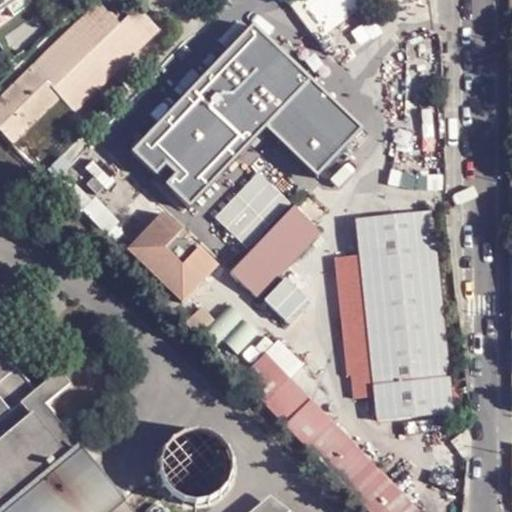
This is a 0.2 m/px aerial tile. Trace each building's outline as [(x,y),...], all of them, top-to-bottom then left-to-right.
[(0,0),(0,14),(11,7),(17,16),(35,3),(32,0),(0,0)] [(301,0),(326,33),(368,2),(366,0),(301,0)] [(101,4),(0,111),(0,127),(22,150),(66,104),(81,118),(163,33),(141,12),(133,20),(124,28),(110,13),(101,4)] [(124,28),(133,20),(119,5),(110,13),(124,28)] [(253,28),(130,154),(154,177),(164,167),(173,176),(163,187),(187,210),(264,131),(315,180),(362,132),(253,28)] [(294,208),(232,276),(258,299),(323,233),(294,208)] [(161,215),(127,251),(180,302),(215,266),(161,215)] [(453,418),(432,216),(356,225),(360,261),(374,400),(377,425),(453,418)] [(374,400),(360,261),(335,263),(348,379),(352,379),(354,402),(374,400)] [(283,280),(262,303),(284,323),(305,300),(283,280)] [(0,423),(25,402),(35,414),(52,401),(70,386),(60,374),(37,391),(0,346),(0,423)] [(265,355),(238,380),(263,406),(289,379),(265,355)] [(289,379),(263,406),(285,429),(302,411),(325,434),(333,425),(289,379)] [(140,511),(52,401),(35,414),(115,511),(140,511)] [(0,511),(115,511),(35,414),(25,402),(0,423),(0,511)] [(302,411),(285,429),(307,452),(309,450),(371,511),(417,511),(333,425),(325,434),(302,411)] [(167,469),(184,489),(190,484),(203,500),(236,472),(196,425),(153,462),(163,473),(167,469)]
